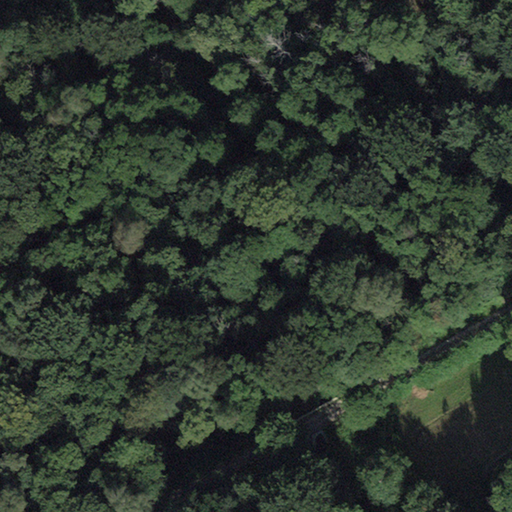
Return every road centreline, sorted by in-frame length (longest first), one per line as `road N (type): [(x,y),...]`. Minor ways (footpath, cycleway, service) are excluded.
road 1 (track): [(433,0),(415,41),(384,47),(352,72),(334,113),(285,159),(124,208),(0,283)]
road 2 (track): [(321,416),(511,304)]
road 3 (track): [(321,416),(194,485),(162,511)]
